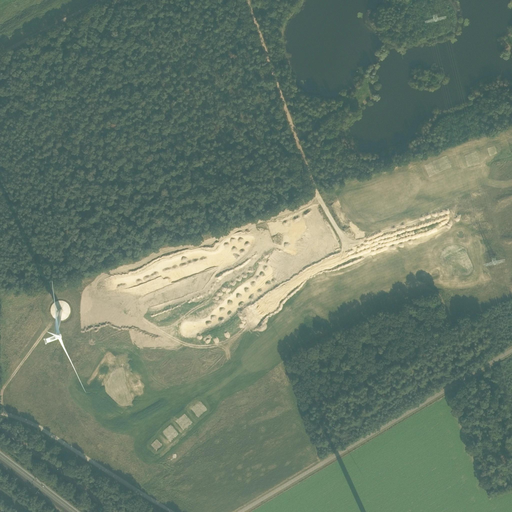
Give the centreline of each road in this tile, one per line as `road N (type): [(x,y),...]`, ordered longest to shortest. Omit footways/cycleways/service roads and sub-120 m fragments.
road 1 (track): [(318,196),(246,0)]
road 2 (track): [(156,511),(0,415)]
